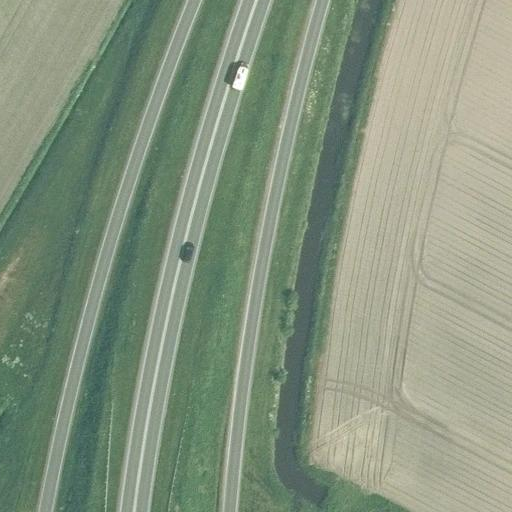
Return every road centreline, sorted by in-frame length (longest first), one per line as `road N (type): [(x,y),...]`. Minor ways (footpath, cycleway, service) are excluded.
road 1 (trunk): [(194,0),(97,287),(45,511)]
road 2 (trunk): [(133,511),(173,287),(255,0)]
road 3 (trunk): [(229,511),(266,241),(323,0)]
